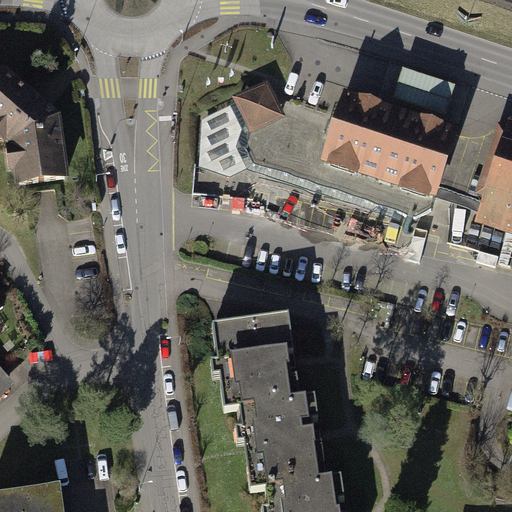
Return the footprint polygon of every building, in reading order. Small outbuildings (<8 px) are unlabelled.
[(405,73),(395,102),(446,118),(455,89),(405,73)] [(0,74),(0,134),(12,145),(18,187),(67,180),(58,120),(6,75),(0,74)] [(270,92),(232,110),(249,144),(286,126),(274,101),(270,92)] [(249,144),(232,110),(199,125),(197,174),(237,189),(260,178),(390,215),(425,225),(432,203),(322,170),(337,121),(274,101),(286,126),(249,144)] [(452,137),(342,104),(337,121),(322,170),(432,203),(452,137)] [(511,121),(502,118),(473,208),(511,220),(511,121)] [(237,189),(197,174),(195,201),(258,207),(259,193),(388,226),(390,215),(260,178),(237,189)] [(280,330),(212,330),(212,369),(230,369),(230,410),(244,410),(244,452),(263,452),(264,499),(279,499),(278,511),(340,511),(341,502),(315,502),(315,456),(299,456),(299,437),(298,406),(281,406),(281,365),(280,330)] [(0,370),(0,402),(16,390),(0,370)] [(64,511),(61,489),(0,497),(0,511),(64,511)]
